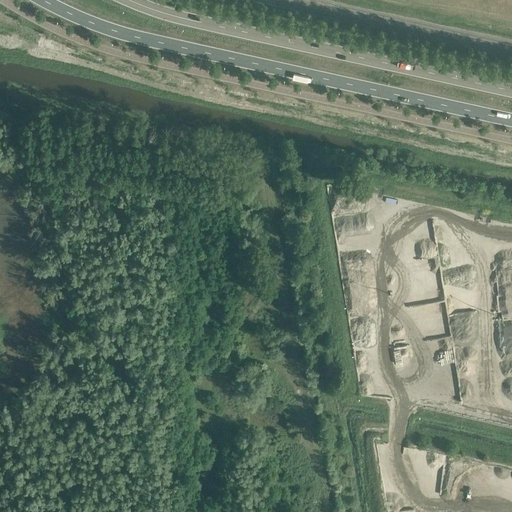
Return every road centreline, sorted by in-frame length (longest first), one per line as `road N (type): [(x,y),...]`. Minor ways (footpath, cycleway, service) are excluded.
road 1 (primary): [(41,0),(149,40),(511,120)]
road 2 (primary): [(511,91),(133,0)]
road 3 (unknown): [(433,400),(378,356),(357,228),(366,212),(397,211),(418,283)]
road 4 (unknown): [(449,506),(410,485),(401,468),(404,413),(433,400)]
